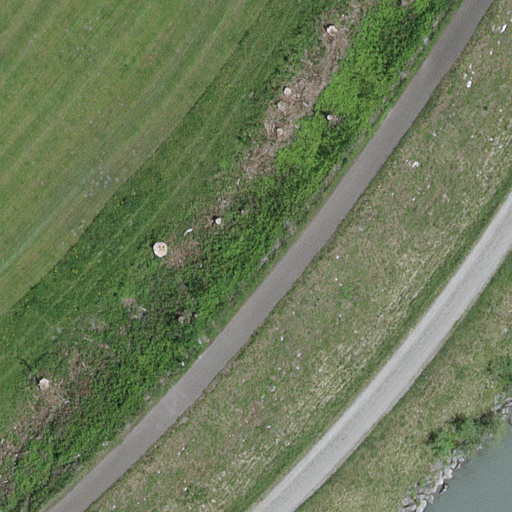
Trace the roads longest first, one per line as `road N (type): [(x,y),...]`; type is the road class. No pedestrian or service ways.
road 1 (track): [(491,0),(395,148),(285,295),(134,459),(74,511)]
road 2 (track): [(273,511),(310,479),(511,240)]
